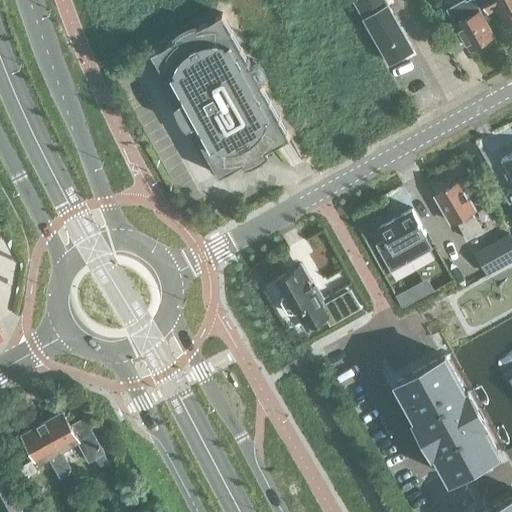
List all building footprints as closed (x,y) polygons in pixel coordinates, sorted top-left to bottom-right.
[(356,0),(367,19),(390,60),(413,47),(385,0),(356,0)] [(462,0),(448,9),(456,23),(470,48),(494,34),(473,0),(471,0),(466,3),(464,0),(462,0)] [(511,0),(483,0),(489,10),(495,6),(505,26),(511,22),(511,0)] [(177,111),(178,113),(178,114),(180,117),(182,120),(184,123),(187,126),(191,124),(219,175),(243,162),(245,166),(250,165),(253,163),(258,161),(262,159),(265,157),(268,153),(266,149),(283,140),(290,136),(222,12),(198,25),(196,21),(194,22),(191,23),(188,24),(185,25),(182,27),(179,28),(177,30),(174,33),(173,34),(175,38),(151,51),(179,101),(175,103),(175,105),(176,108),(177,111)] [(454,32),(444,37),(449,47),(459,41),(454,32)] [(511,152),(501,158),(502,160),(503,159),(511,177),(511,152)] [(459,181),(436,194),(451,222),(456,219),(468,238),(482,230),(471,210),(474,208),(459,181)] [(426,232),(412,207),(379,225),(386,238),(375,243),(390,270),(432,247),(425,233),(426,232)] [(511,239),(509,233),(476,251),(488,273),(511,259),(511,239)] [(300,265),(278,277),(287,293),(283,296),(282,300),(288,310),(291,311),(302,305),(313,324),(313,325),(327,317),(329,322),(331,321),(358,306),(350,291),(323,306),(300,265)] [(404,292),(397,296),(403,306),(419,298),(413,287),(404,292)] [(412,372),(406,375),(416,393),(408,397),(419,417),(418,417),(417,418),(422,429),(423,430),(423,431),(424,431),(429,440),(430,443),(432,447),(433,448),(434,450),(436,449),(441,458),(449,454),(456,466),(458,470),(459,472),(498,451),(483,423),(485,422),(483,418),(478,409),(467,390),(465,391),(445,354),(412,372)] [(50,417),(69,453),(73,451),(70,446),(78,442),(88,460),(104,451),(86,419),(77,424),(76,421),(71,424),(63,410),(50,417)] [(22,432),(39,463),(50,457),(60,477),(74,469),(65,455),(69,453),(50,417),(22,432)] [(31,460),(22,465),(27,475),(36,470),(31,460)] [(0,507),(2,511),(15,511),(23,508),(0,466),(0,465),(0,507)] [(511,511),(511,495),(481,511),(511,511)] [(95,511),(90,502),(79,508),(81,511),(95,511)]
